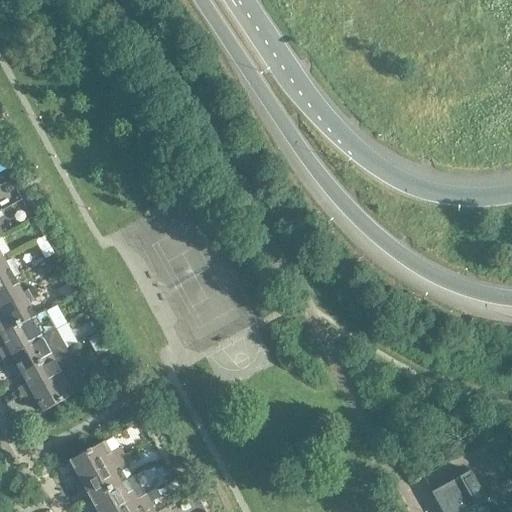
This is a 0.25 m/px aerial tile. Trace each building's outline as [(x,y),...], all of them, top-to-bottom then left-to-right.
[(11,180),(3,185),(8,194),(16,190),(17,189),(11,180)] [(36,242),(46,258),(53,254),(44,237),(36,242)] [(0,286),(14,279),(5,263),(10,261),(8,257),(0,261),(0,286)] [(0,310),(29,295),(27,291),(22,294),(14,279),(0,286),(0,310)] [(61,300),(73,293),(66,281),(54,287),(61,300)] [(0,334),(1,336),(45,312),(46,311),(45,310),(34,316),(26,301),(31,298),(29,295),(0,310),(0,334)] [(0,350),(0,355),(2,360),(61,328),(58,324),(53,327),(45,312),(1,336),(7,347),(0,350)] [(16,364),(22,374),(66,350),(57,334),(63,331),(61,328),(2,360),(7,369),(16,364)] [(18,389),(23,398),(81,366),(79,362),(74,365),(66,350),(22,374),(27,384),(18,389)] [(37,402),(43,412),(88,388),(87,387),(86,387),(78,372),(83,369),(81,366),(23,398),(28,407),(37,402)] [(72,478),(76,484),(123,458),(118,449),(110,454),(104,443),(70,462),(78,475),(72,478)] [(85,488),(92,500),(125,481),(120,471),(128,467),(123,458),(76,484),(79,491),(85,488)] [(484,496),(470,472),(470,471),(431,493),(441,511),(499,511),(489,493),(484,496)] [(114,511),(144,495),(140,487),(131,492),(125,481),(92,500),(98,511),(114,511)] [(165,487),(158,490),(161,496),(167,492),(165,487)] [(153,511),(149,504),(159,498),(155,490),(144,495),(114,511),(153,511)]
